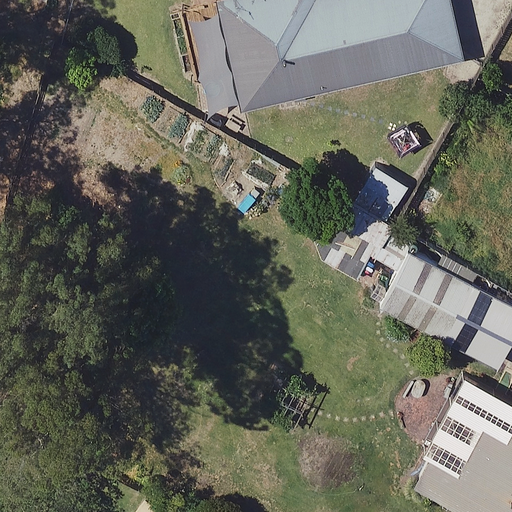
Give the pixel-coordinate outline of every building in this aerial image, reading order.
[(224,0),(248,105),(469,55),(456,0),(224,0)] [(406,176),(372,156),(349,194),(383,215),(406,176)] [(374,240),(333,217),(317,245),(358,269),(374,240)] [(511,350),(511,298),(414,246),(385,301),(505,364),(511,350)] [(511,511),(511,432),(492,422),(467,468),(436,452),(420,481),(479,511),(511,511)]
